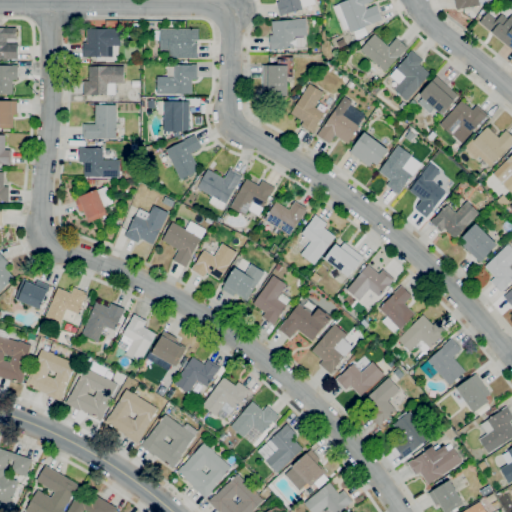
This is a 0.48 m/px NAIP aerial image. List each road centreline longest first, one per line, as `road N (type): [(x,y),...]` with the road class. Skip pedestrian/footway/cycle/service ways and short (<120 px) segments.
road 1 (residential): [(49,6),(52,77),(39,214),(47,237),(246,343),(376,461),(405,511)]
road 2 (residential): [(231,9),(227,107),(235,129),(394,231),(511,355)]
road 3 (residential): [(0,5),(239,6)]
road 4 (tertiary): [(0,411),(106,461),(167,511)]
road 5 (residential): [(417,0),(433,24),(511,91)]
